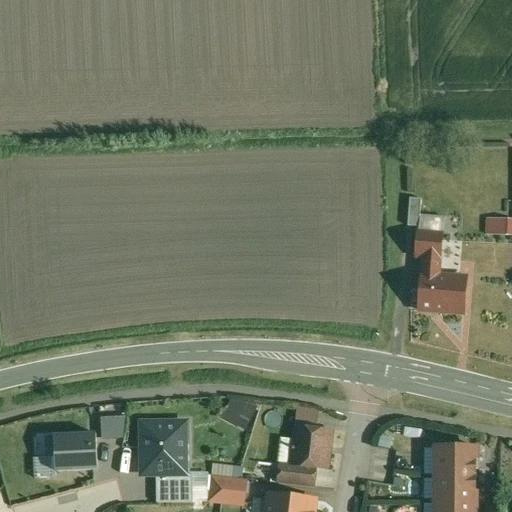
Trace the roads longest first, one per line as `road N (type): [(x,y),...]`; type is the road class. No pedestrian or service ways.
road 1 (tertiary): [(371,369),(194,351),(0,380)]
road 2 (residential): [(371,369),(343,511)]
road 3 (tertiary): [(511,399),(371,369)]
